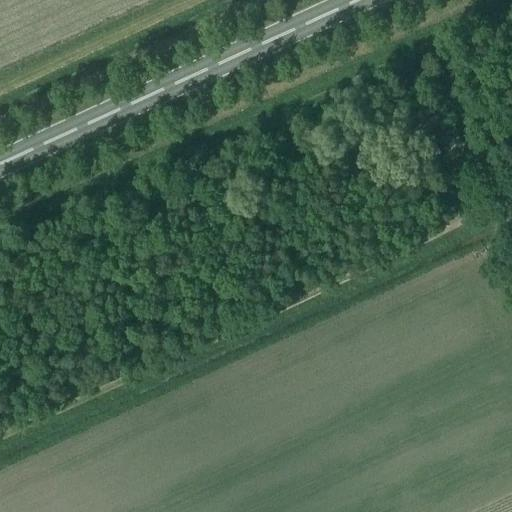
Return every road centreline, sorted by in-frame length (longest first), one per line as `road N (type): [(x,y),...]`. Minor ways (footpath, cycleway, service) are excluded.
road 1 (trunk): [(0,165),(361,0)]
road 2 (track): [(0,82),(178,0)]
